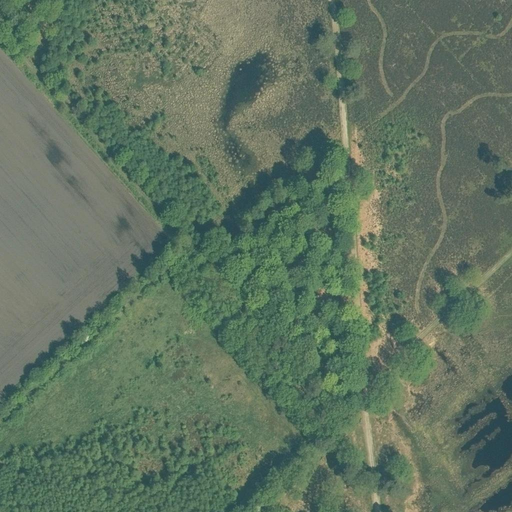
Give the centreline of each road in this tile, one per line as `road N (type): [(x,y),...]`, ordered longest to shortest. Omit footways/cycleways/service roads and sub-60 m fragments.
road 1 (track): [(0,17),(54,95),(365,429)]
road 2 (track): [(365,429),(329,0)]
road 3 (track): [(361,388),(511,247)]
